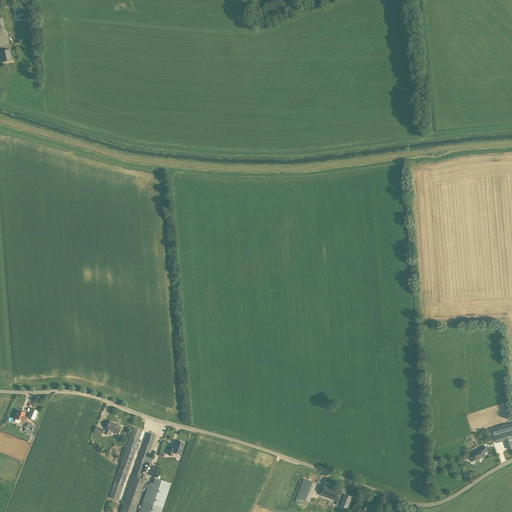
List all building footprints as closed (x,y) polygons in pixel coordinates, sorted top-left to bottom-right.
[(0,55),(1,62),(12,60),(9,50),(0,51),(0,55)] [(31,408),(27,417),(24,416),(25,413),(18,410),(16,413),(17,414),(15,419),(25,423),(27,418),(34,421),(38,411),(31,408)] [(103,430),(102,433),(108,435),(110,431),(117,434),(121,427),(115,425),(115,424),(110,421),(105,431),(103,430)] [(511,428),(511,424),(492,430),(496,443),(506,440),(509,450),(511,449),(511,428)] [(96,427),(93,433),(100,436),(102,433),(103,430),(96,427)] [(133,428),(130,436),(108,498),(118,501),(136,449),(137,449),(139,445),(140,445),(141,441),(139,440),(140,440),(140,439),(139,439),(142,431),(133,428)] [(132,476),(120,511),(119,511),(134,511),(143,488),(148,490),(143,502),(139,511),(161,511),(171,484),(155,478),(153,484),(150,483),(149,485),(144,484),(145,480),(144,480),(146,475),(142,474),(155,435),(147,433),(133,476),(132,476)] [(184,443),(176,441),(173,448),(169,447),(167,454),(172,456),(173,452),(180,454),(184,443)] [(480,449),(472,453),(472,454),(468,456),(472,462),(475,460),(476,461),(485,456),(484,454),(488,452),(485,445),(479,448),(480,449)] [(303,479),(295,501),(307,505),(308,502),(310,502),(316,484),(303,479)] [(338,502),(342,503),(340,506),(347,509),(352,497),(345,494),(344,497),(340,496),(342,491),(324,484),(320,495),(338,502)]
